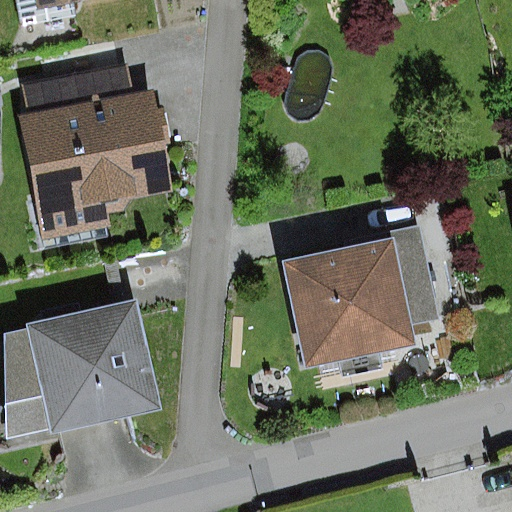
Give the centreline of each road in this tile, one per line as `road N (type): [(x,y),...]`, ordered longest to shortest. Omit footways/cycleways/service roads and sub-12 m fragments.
road 1 (residential): [(191,501),(231,0)]
road 2 (residential): [(191,501),(511,416)]
